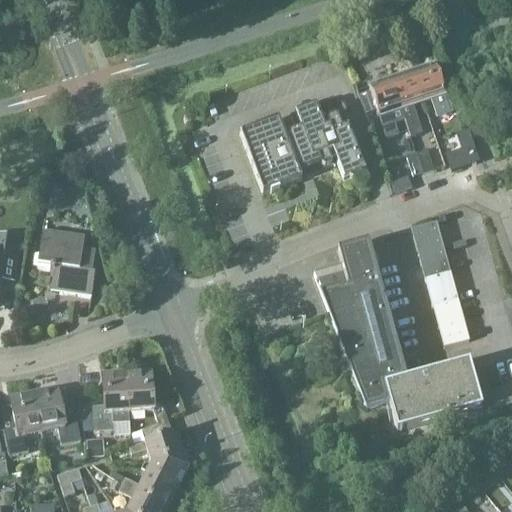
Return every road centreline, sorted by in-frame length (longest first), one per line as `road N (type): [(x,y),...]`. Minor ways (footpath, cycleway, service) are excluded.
road 1 (residential): [(169,314),(272,258),(450,188),(499,214),(511,246)]
road 2 (tertiary): [(169,314),(49,0)]
road 3 (tertiary): [(243,511),(169,314)]
road 4 (residential): [(0,367),(169,314)]
